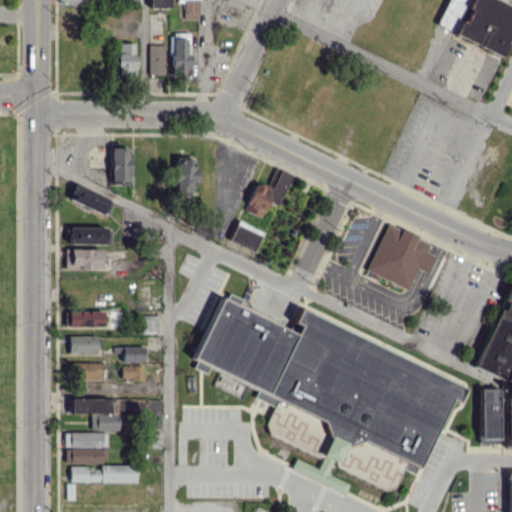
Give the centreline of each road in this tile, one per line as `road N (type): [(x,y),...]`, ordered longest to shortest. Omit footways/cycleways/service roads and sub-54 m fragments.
road 1 (tertiary): [(35,511),(36,94)]
road 2 (residential): [(205,115),(511,255)]
road 3 (residential): [(36,114),(205,115)]
road 4 (residential): [(273,0),(221,119)]
